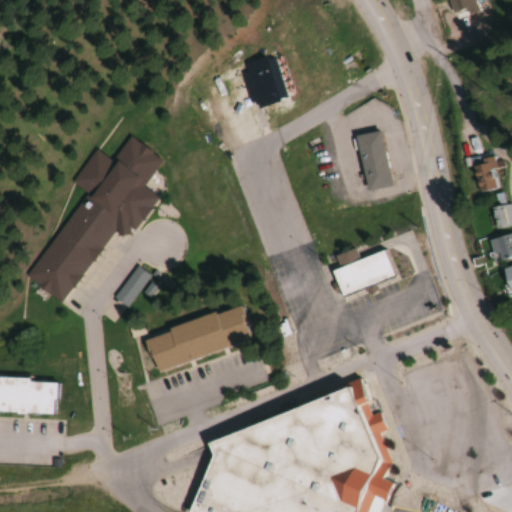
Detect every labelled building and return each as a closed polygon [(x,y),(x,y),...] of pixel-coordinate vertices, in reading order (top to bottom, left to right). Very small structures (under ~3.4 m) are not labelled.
[(446,0),(450,13),(464,9),(466,15),(476,12),(473,0),(446,0)] [(388,186),(376,131),(352,137),(364,192),(388,186)] [(24,279),(61,304),(111,231),(125,240),(155,197),(140,188),(159,161),(125,138),(109,161),(92,150),(69,184),(82,193),(24,279)] [(470,158),(478,193),(497,189),(489,154),(470,158)] [(495,231),(511,226),(511,210),(510,203),(488,209),(495,231)] [(511,234),(485,243),(491,263),(511,256),(511,234)] [(329,271),(338,297),(391,280),(381,250),(355,259),(352,250),(332,256),(336,269),(329,271)] [(511,265),(499,269),(506,297),(511,295),(511,265)] [(113,301),(127,309),(146,275),(132,267),(113,301)] [(140,337),(150,373),(246,344),(236,308),(140,337)] [(0,378),(0,414),(53,416),(54,380),(0,378)] [(183,511),(363,511),(365,510),(370,511),(376,511),(390,484),(379,478),(390,463),(379,433),(386,430),(380,410),(370,415),(359,378),(343,384),(346,388),(201,444),(207,458),(183,511)]
